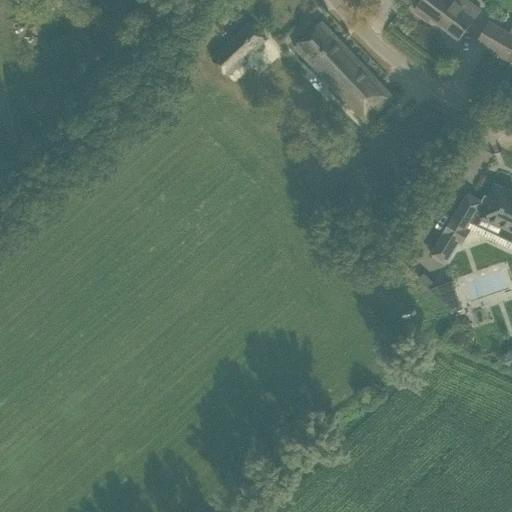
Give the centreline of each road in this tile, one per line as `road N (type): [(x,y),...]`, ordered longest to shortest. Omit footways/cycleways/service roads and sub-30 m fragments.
road 1 (track): [(0,178),(202,0)]
road 2 (unclassified): [(511,128),(404,71),(326,0)]
